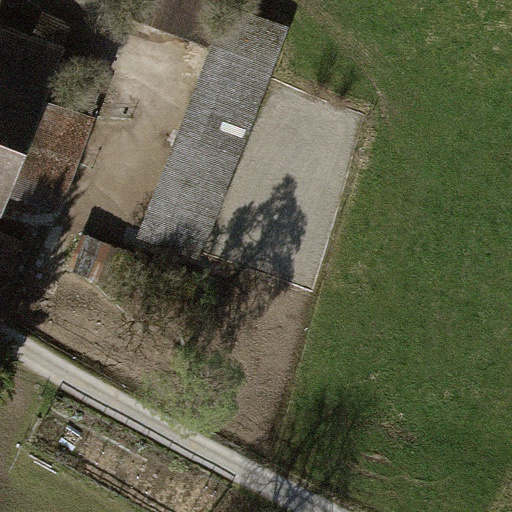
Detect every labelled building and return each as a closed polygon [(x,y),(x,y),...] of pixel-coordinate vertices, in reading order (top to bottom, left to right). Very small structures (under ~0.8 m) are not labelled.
[(228,0),(142,0),(139,9),(215,38),(228,0)] [(282,27),(235,9),(147,234),(194,252),(282,27)] [(0,188),(2,190),(4,183),(58,203),(91,115),(37,95),(53,53),(0,33),(0,188)] [(23,245),(0,234),(0,288),(3,290),(23,245)] [(127,252),(84,235),(77,254),(120,270),(127,252)]
